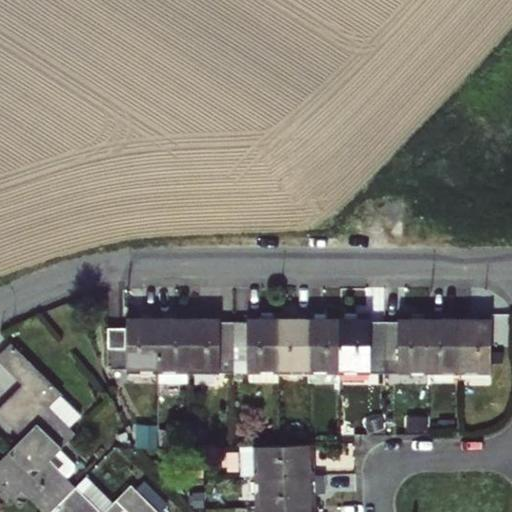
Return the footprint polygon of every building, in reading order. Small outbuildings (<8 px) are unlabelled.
[(108,348),(109,370),(125,369),(125,366),(159,366),(159,308),(140,308),(140,313),(125,313),(125,326),(125,348),(108,348)] [(175,308),(159,308),(159,366),(159,379),(187,379),(188,367),(188,313),(175,313),(175,308)] [(291,314),(280,314),(280,367),(309,367),(308,309),(291,309),(291,314)] [(327,309),(308,309),(309,367),(309,381),(341,381),(341,367),(341,313),(327,313),(327,309)] [(430,314),(430,367),(461,368),(461,310),(444,310),(444,314),(430,314)] [(461,310),(461,368),(493,368),(493,315),(477,315),(477,310),(461,310)] [(188,313),(188,367),(222,367),(222,370),(233,370),(233,320),(221,320),(221,313),(188,313)] [(372,314),(341,313),(341,367),(372,367),(372,371),(387,371),(387,322),(372,321),(372,314)] [(248,321),(233,320),(233,370),(250,370),(250,367),(280,367),(280,314),(249,314),(248,321)] [(398,322),(387,322),(387,371),(397,371),(398,367),(430,367),(430,314),(398,314),(398,322)] [(108,326),(108,348),(125,348),(125,326),(108,326)] [(0,360),(23,384),(11,396),(62,447),(77,432),(72,427),(83,415),(62,394),(63,392),(12,342),(0,354),(0,360)] [(0,413),(23,436),(11,448),(63,499),(77,485),(50,459),(62,447),(11,396),(0,407),(0,413)] [(243,477),(261,477),(318,476),(317,457),(313,456),(312,443),(242,445),(243,477)] [(50,511),(63,499),(11,448),(0,459),(0,492),(8,501),(22,487),(46,511),(50,511)] [(95,480),(88,474),(77,485),(84,492),(95,480)] [(261,477),(262,507),(314,506),(314,493),(329,492),(327,476),(318,476),(261,477)] [(77,485),(63,499),(75,511),(160,511),(132,484),(116,501),(95,480),(84,492),(77,485)] [(75,511),(63,499),(50,511),(75,511)]
